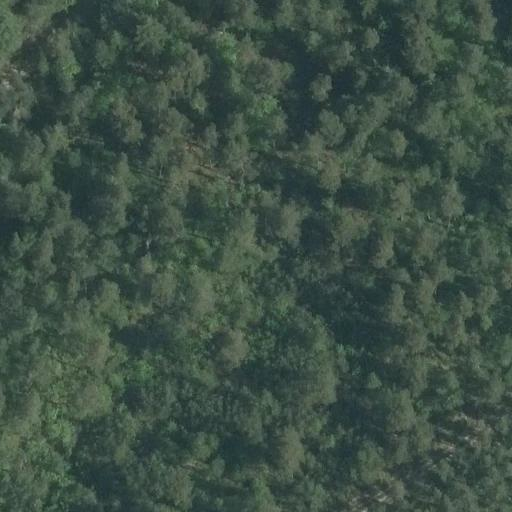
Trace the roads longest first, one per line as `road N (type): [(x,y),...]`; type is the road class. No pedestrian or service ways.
road 1 (track): [(356,511),(511,414)]
road 2 (track): [(97,0),(0,93)]
